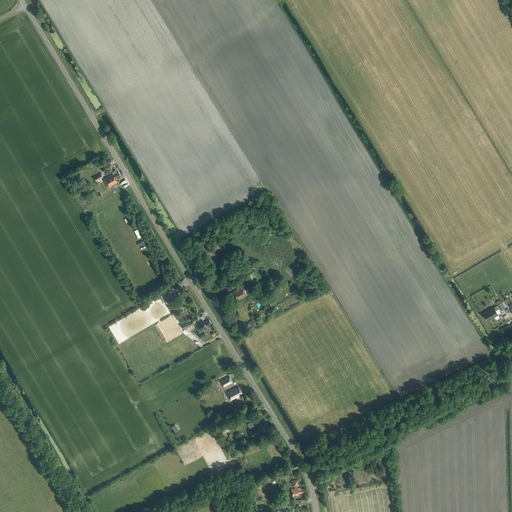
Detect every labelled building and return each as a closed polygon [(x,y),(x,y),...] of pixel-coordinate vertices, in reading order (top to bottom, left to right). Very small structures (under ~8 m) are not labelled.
[(90,170),(97,166),(95,162),(88,166),(90,170)] [(116,178),(121,175),(118,172),(117,172),(116,170),(112,172),(113,173),(103,180),(109,188),(118,182),(116,178)] [(97,182),(104,178),(101,173),(94,177),(97,182)] [(255,280),(252,273),(247,276),(251,283),(255,280)] [(239,297),(240,300),(251,293),(247,287),(244,286),(229,295),(233,301),(239,297)] [(494,307),(484,313),(488,320),(498,314),(496,310),(499,308),(497,305),(494,307)] [(194,322),(199,319),(197,316),(188,321),(187,320),(181,323),(185,330),(190,326),(195,323),(194,322)] [(204,331),(203,330),(207,327),(207,326),(211,323),(209,319),(204,322),(204,321),(196,326),(200,332),(201,333),(198,334),(201,338),(206,335),(204,331)] [(232,383),(229,376),(221,381),(224,387),(232,383)] [(234,389),(227,392),(231,400),(240,396),(239,395),(242,393),(239,387),(235,389),(235,388),(234,389)] [(235,414),(244,409),(241,405),(239,406),(233,410),(235,414)] [(245,419),(243,416),(233,421),(235,425),(245,419)] [(220,433),(231,427),(230,423),(218,429),(220,433)] [(261,425),(251,430),(255,437),(265,432),(261,425)] [(299,493),(304,492),(304,488),(302,489),(302,487),(292,489),(293,496),(299,495),(299,493)] [(286,506),(284,506),(278,507),(279,511),(285,510),(291,509),(290,505),(289,505),(290,505),(290,503),(285,503),(286,506)]
